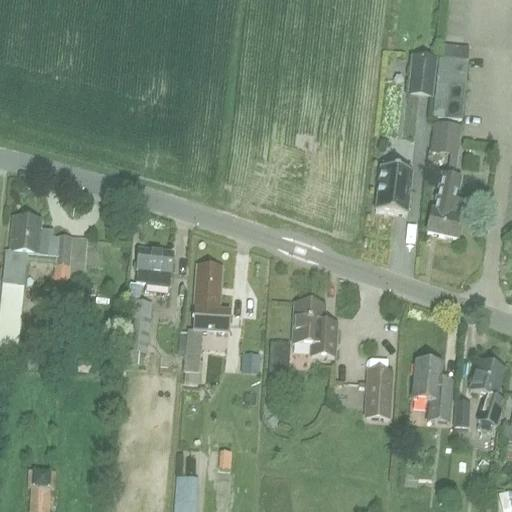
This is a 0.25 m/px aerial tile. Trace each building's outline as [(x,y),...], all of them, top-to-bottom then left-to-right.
[(419,59),(417,79),(433,81),(435,60),(419,59)] [(433,119),(461,122),(466,64),(439,62),(433,119)] [(431,155),(457,157),(460,128),(434,126),(431,155)] [(379,171),(374,214),(405,218),(411,174),(409,174),(410,169),(381,166),(380,171),(379,171)] [(431,212),(426,236),(458,243),(467,204),(453,201),(458,182),(442,178),(434,213),(431,212)] [(41,223),(12,220),(8,254),(5,253),(0,304),(0,346),(18,348),(27,256),(57,259),(57,269),(55,268),(54,285),(67,286),(71,239),(59,238),(59,240),(57,240),(52,240),(52,236),(40,235),(41,223)] [(171,256),(139,252),(137,274),(138,274),(136,287),(143,287),(142,295),(166,298),(169,277),(168,277),(171,256)] [(197,376),(201,333),(228,335),(229,314),(218,313),(221,270),(197,268),(193,333),(179,332),(178,359),(184,360),(183,375),(197,376)] [(146,356),(151,305),(139,304),(140,287),(129,286),(123,350),(126,350),(124,367),(142,368),(143,356),(146,356)] [(310,359),(334,360),(336,328),(323,328),(324,308),(295,306),(292,347),(311,348),(310,359)] [(288,345),(270,344),(268,384),(286,385),(288,345)] [(242,356),(241,364),(258,365),(258,357),(242,356)] [(490,436),(492,429),(494,429),(503,403),(495,401),(505,371),(478,362),(468,393),(485,398),(476,424),(479,424),(476,432),(490,436)] [(427,423),(448,425),(451,392),(439,391),(441,367),(415,364),(411,402),(429,404),(427,423)] [(364,421),(389,423),(393,373),(367,372),(364,421)] [(335,388),(333,407),(359,411),(361,392),(335,388)] [(471,407),(456,406),(454,431),(469,432),(471,407)] [(175,414),(177,451),(195,450),(194,413),(175,414)] [(221,425),(221,452),(232,452),(232,425),(221,425)] [(504,428),(501,443),(511,444),(511,426),(511,429),(504,428)] [(218,453),(217,470),(228,471),(229,453),(218,453)] [(54,473),(26,472),(25,489),(30,489),(28,511),(47,511),(49,490),(53,491),(54,473)] [(194,511),(195,505),(197,505),(199,480),(175,479),(172,511),(194,511)]
